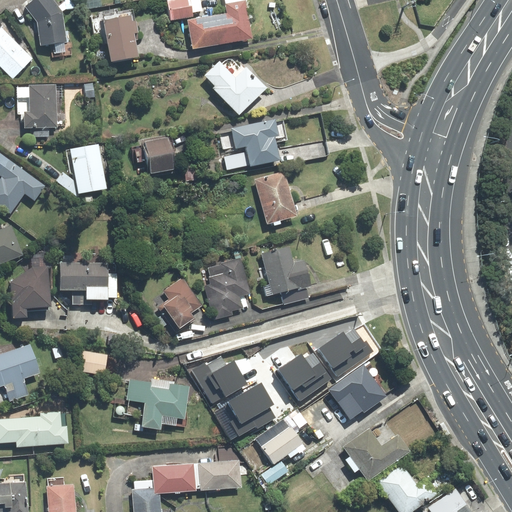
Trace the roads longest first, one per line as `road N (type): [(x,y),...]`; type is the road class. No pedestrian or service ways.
road 1 (primary): [(430,163),(424,282),(451,357),(482,403)]
road 2 (primary): [(495,28),(438,138)]
